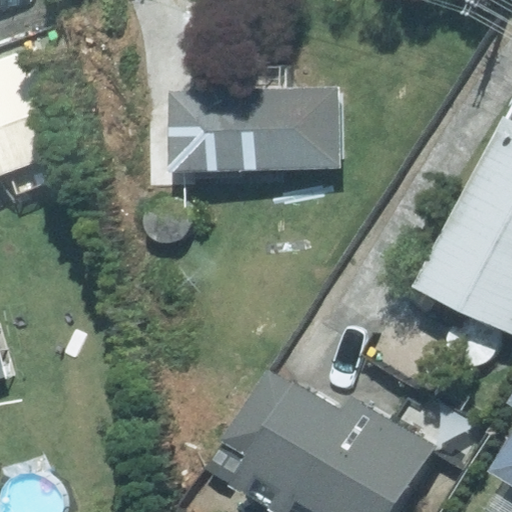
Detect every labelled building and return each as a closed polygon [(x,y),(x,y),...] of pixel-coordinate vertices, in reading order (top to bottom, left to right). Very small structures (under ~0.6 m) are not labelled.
[(98,174),(89,150),(92,150),(54,51),(0,70),(0,182),(33,170),(42,195),(98,174)] [(235,86),(186,87),(186,88),(167,88),(167,162),(349,164),(348,84),(288,86),(288,67),(235,67),(235,86)] [(429,275),(401,336),(448,358),(475,301),(511,317),(511,149),(450,284),(429,275)] [(4,317),(0,318),(0,378),(23,371),(4,317)] [(325,511),(335,498),(355,511),(420,511),(463,449),(380,394),(371,407),(329,380),(320,391),(288,370),(244,436),(279,459),(265,482),(281,493),(293,474),(318,489),(306,508),(311,511),(325,511)]
